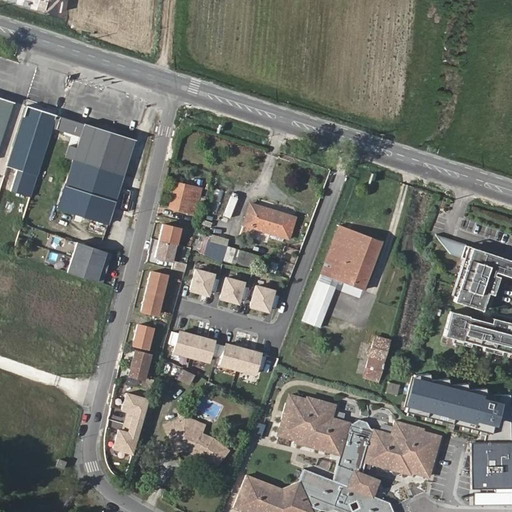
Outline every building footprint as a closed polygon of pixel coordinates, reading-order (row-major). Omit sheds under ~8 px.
[(0,97),(0,139),(12,102),(0,97)] [(34,181),(55,115),(27,106),(9,167),(28,174),(28,179),(34,181)] [(56,115),(55,115),(34,181),(35,181),(52,128),(79,136),(76,146),(69,145),(65,157),(72,159),(57,207),(107,223),(133,140),(83,123),(81,130),(53,122),(56,115)] [(169,207),(193,213),(199,187),(175,181),(169,207)] [(219,204),(222,190),(215,189),(212,203),(219,204)] [(294,215),(249,203),(240,234),(250,236),(253,227),(288,237),(294,215)] [(162,222),(154,255),(170,259),(174,242),(175,242),(179,226),(162,222)] [(339,225),(321,272),(338,279),(362,288),(379,240),(339,225)] [(470,257),(456,299),(484,308),(490,291),(494,292),(500,274),(496,273),(497,270),(511,274),(511,257),(440,234),(452,251),(470,257)] [(109,252),(78,242),(70,272),(101,282),(103,277),(105,278),(111,258),(108,257),(109,252)] [(226,246),(223,256),(254,265),(257,255),(226,246)] [(170,259),(154,255),(152,262),(168,266),(170,260),(170,259)] [(168,266),(181,269),(183,263),(170,260),(168,266)] [(212,273),(194,268),(189,288),(206,293),(208,288),(214,290),(217,278),(211,276),(212,273)] [(166,274),(150,270),(141,309),(157,312),(166,274)] [(321,272),(318,279),(336,286),(338,279),(321,272)] [(242,281),(224,276),(219,296),(237,301),(238,297),(244,298),(247,286),(241,284),(242,281)] [(318,279),(311,297),(329,304),(336,286),(318,279)] [(272,289),(255,284),(249,304),(267,309),(268,305),(274,306),(278,294),(271,292),(272,289)] [(329,304),(311,297),(302,320),(321,327),(329,304)] [(451,312),(445,336),(511,353),(511,328),(510,328),(511,323),(493,318),(492,323),(469,318),(470,316),(451,312)] [(147,348),(152,327),(137,323),(133,344),(147,348)] [(178,331),(170,329),(167,342),(173,344),(171,350),(190,355),(195,334),(179,330),(178,331)] [(362,341),(369,343),(373,331),(366,329),(362,341)] [(390,338),(375,333),(362,375),(377,380),(390,338)] [(212,339),(195,334),(190,355),(206,359),(208,353),(215,355),(218,342),(212,341),(212,339)] [(223,344),(218,342),(215,355),(220,356),(218,362),(237,367),(242,347),(224,342),(223,344)] [(259,351),(242,347),(237,367),(253,372),(255,365),(261,367),(264,355),(258,353),(259,351)] [(147,355),(136,352),(130,375),(141,378),(147,355)] [(179,370),(177,380),(189,383),(191,373),(179,370)] [(428,373),(414,374),(404,411),(485,432),(510,432),(509,394),(485,395),(485,387),(466,388),(466,383),(448,385),(447,378),(429,380),(428,373)] [(140,383),(139,389),(148,392),(151,381),(145,380),(144,384),(140,383)] [(247,475),(234,506),(247,511),(316,511),(322,510),(327,511),(333,509),(339,511),(393,511),(389,501),(372,495),(378,480),(353,470),(355,464),(357,456),(411,472),(411,470),(426,474),(429,465),(431,465),(438,443),(435,442),(438,433),(423,429),(424,427),(394,418),(392,426),(389,433),(369,428),(365,422),(357,420),(351,423),(331,418),(333,410),(336,402),(308,393),(307,396),(292,391),(290,401),(287,400),(280,423),(283,423),(281,431),(296,436),(295,438),(323,446),(324,443),(341,448),(337,460),(337,463),(333,476),(332,480),(302,469),(298,480),(282,488),(247,475)] [(146,400),(124,395),(120,412),(127,413),(122,433),(118,432),(114,451),(131,454),(146,400)] [(201,435),(205,426),(185,419),(179,422),(185,429),(201,435)] [(252,421),(248,436),(259,439),(263,424),(252,421)] [(188,440),(192,444),(204,455),(201,457),(214,469),(228,451),(214,440),(201,435),(185,429),(179,422),(164,430),(173,448),(188,440)] [(510,436),(485,436),(483,442),(469,442),(470,488),(495,487),(495,492),(511,492),(511,487),(511,486),(511,441),(510,442),(510,436)] [(175,453),(192,444),(188,440),(173,448),(175,453)] [(66,461),(59,458),(56,465),(63,467),(66,461)]
